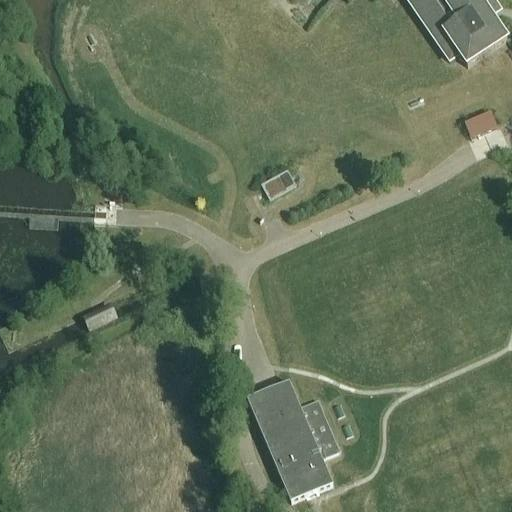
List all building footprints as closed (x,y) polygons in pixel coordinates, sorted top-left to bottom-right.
[(404,0),(450,66),(459,60),(468,72),(508,44),(485,11),(500,0),(404,0)] [(490,117),(465,128),(471,143),(497,132),(490,117)] [(287,175),(261,189),(269,204),(295,190),(287,175)] [(81,324),(89,342),(118,328),(110,311),(81,324)] [(290,388),(250,405),(293,507),(333,490),(322,463),(340,456),(319,406),(301,413),(290,388)]
